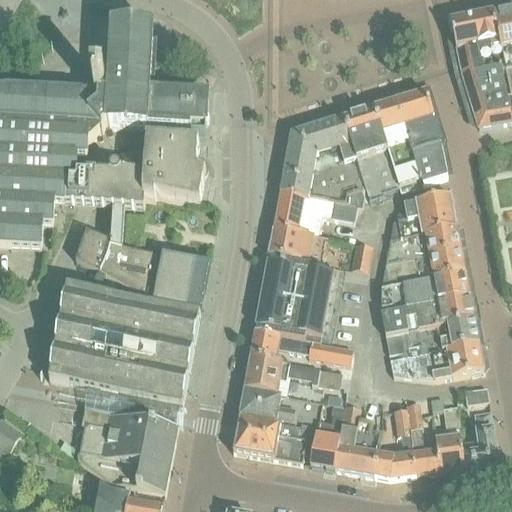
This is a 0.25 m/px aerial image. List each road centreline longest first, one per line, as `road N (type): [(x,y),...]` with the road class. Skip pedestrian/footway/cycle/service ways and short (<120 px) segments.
road 1 (tertiary): [(196,483),(240,231),(241,94),(231,60)]
road 2 (residential): [(231,60),(302,24),(437,0)]
road 3 (residential): [(196,483),(369,511)]
